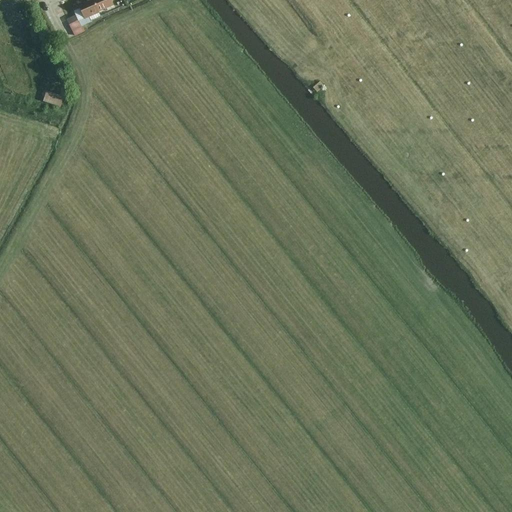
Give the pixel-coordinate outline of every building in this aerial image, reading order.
[(80,19),(96,13),(90,0),(83,0),(84,1),(74,5),(80,19)] [(113,6),(110,0),(90,0),(96,13),(113,6)] [(77,21),(67,25),(72,37),(82,32),(77,21)] [(0,56),(11,85),(27,79),(10,34),(0,37),(0,56)] [(61,109),(63,99),(42,94),(39,103),(61,109)]
